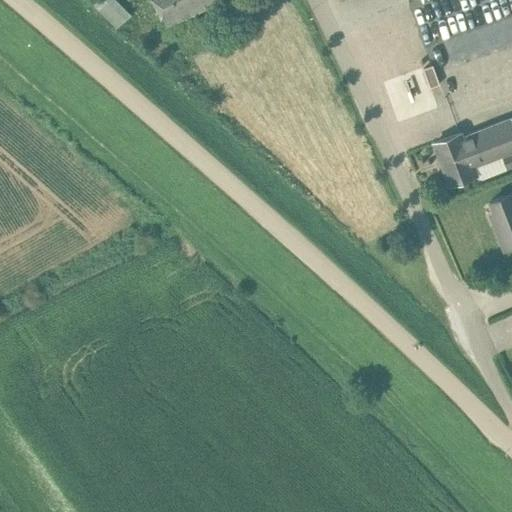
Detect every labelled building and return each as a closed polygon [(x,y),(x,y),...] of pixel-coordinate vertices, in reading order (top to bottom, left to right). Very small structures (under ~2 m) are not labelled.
[(97,0),(93,4),(110,23),(115,28),(130,14),(116,0),(97,0)] [(167,25),(213,0),(152,0),(161,18),(163,17),(167,25)] [(423,67),(430,85),(442,80),(434,62),(423,67)] [(511,114),(462,134),(462,133),(435,143),(449,183),(476,173),(474,166),(501,156),(507,169),(511,166),(511,114)] [(511,191),(489,200),(498,224),(494,225),(504,248),(511,245),(511,191)]
